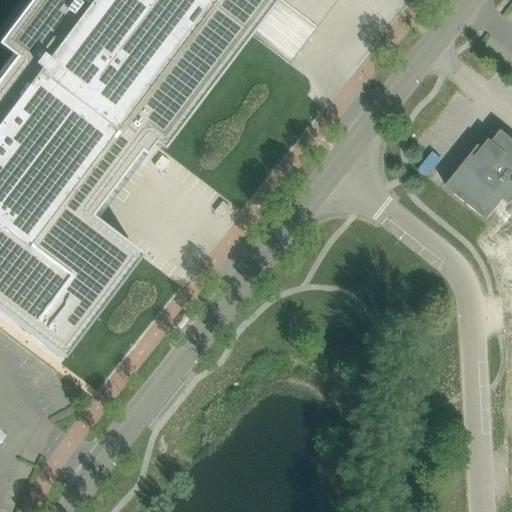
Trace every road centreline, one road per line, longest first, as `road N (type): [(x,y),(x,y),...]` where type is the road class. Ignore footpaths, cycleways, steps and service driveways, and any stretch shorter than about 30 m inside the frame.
road 1 (unclassified): [(69,511),(92,467),(334,171)]
road 2 (unclassified): [(334,171),(459,269),(489,511)]
road 3 (unclassified): [(334,171),(468,0)]
